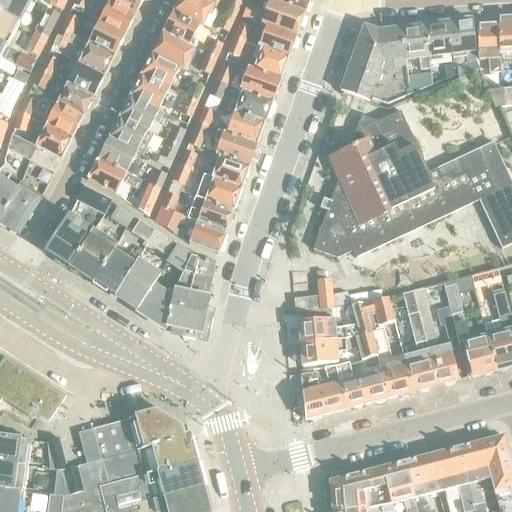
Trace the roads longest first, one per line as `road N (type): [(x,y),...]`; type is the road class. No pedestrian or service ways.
road 1 (residential): [(200,399),(221,365),(243,270),(338,0)]
road 2 (residential): [(9,269),(156,0)]
road 3 (residential): [(236,471),(510,402)]
road 4 (tertiary): [(150,357),(9,269)]
road 5 (tertiary): [(0,300),(77,349),(137,373)]
road 6 (residential): [(0,337),(73,384),(137,373)]
